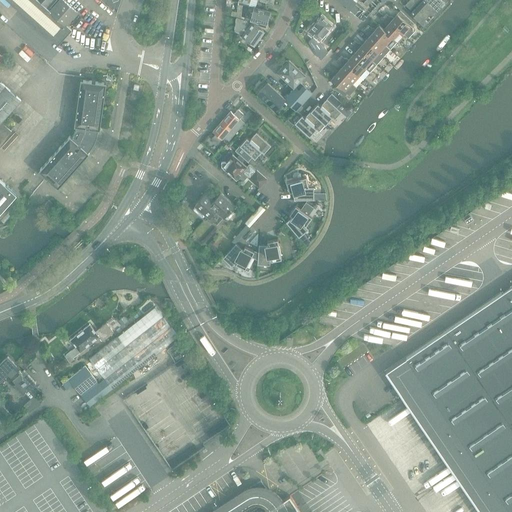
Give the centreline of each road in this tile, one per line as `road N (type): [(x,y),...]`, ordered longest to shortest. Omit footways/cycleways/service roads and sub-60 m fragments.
road 1 (unclassified): [(166,491),(119,418),(87,435),(79,425),(39,362),(31,315)]
road 2 (unclassified): [(131,210),(245,399)]
road 3 (unclassified): [(270,358),(217,329),(160,228),(131,210)]
road 4 (unclassified): [(511,216),(340,334)]
road 5 (residential): [(236,88),(302,146),(270,180),(280,210),(264,225)]
road 6 (tertiary): [(131,210),(160,174),(179,74)]
road 7 (tertiary): [(164,69),(131,210)]
road 8 (tertiary): [(29,301),(81,263),(131,210)]
road 9 (unclassified): [(174,504),(287,427)]
